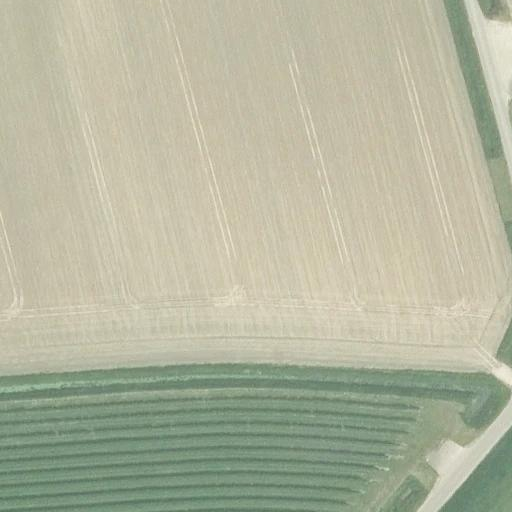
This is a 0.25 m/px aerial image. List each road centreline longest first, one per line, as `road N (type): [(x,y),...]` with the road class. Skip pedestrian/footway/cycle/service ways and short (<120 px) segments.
road 1 (unclassified): [(511,152),(471,0)]
road 2 (unclassified): [(426,511),(511,413)]
